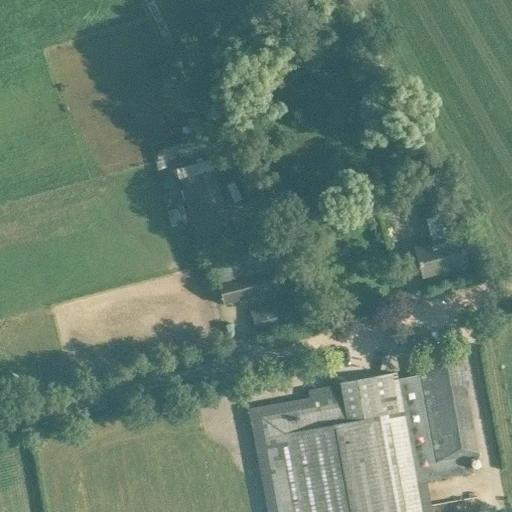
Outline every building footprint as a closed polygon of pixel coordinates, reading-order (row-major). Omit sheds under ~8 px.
[(211,160),(173,170),(175,182),(181,180),(191,222),(198,249),(230,242),(220,197),(211,160)] [(437,179),(418,184),(414,185),(424,220),(428,219),(447,213),(437,179)] [(413,248),(417,261),(423,281),(469,268),(459,235),(413,248)] [(262,242),(211,255),(218,285),(272,270),(268,251),(264,252),(262,242)] [(272,270),(218,285),(223,304),(243,299),(241,292),(276,283),(272,270)] [(305,296),(261,307),(266,328),(310,317),(305,296)] [(417,379),(397,382),(396,373),(340,383),(344,402),(260,417),(277,511),(420,511),(415,482),(472,472),(468,454),(477,452),(459,352),(413,361),(417,379)]
